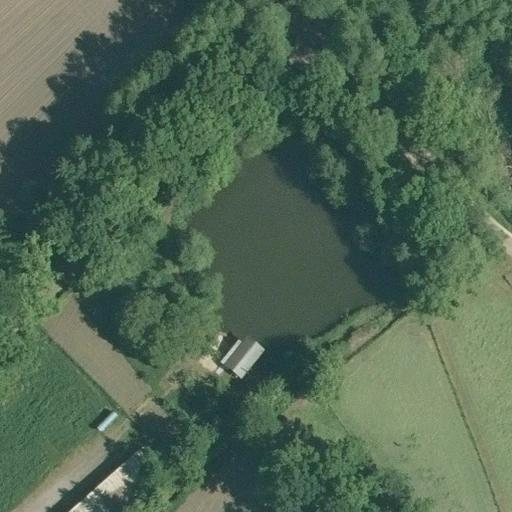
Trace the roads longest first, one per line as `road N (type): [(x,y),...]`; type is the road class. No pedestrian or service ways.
road 1 (track): [(274,0),(281,68),(247,86),(0,338)]
road 2 (unclassified): [(511,238),(490,226),(274,0)]
